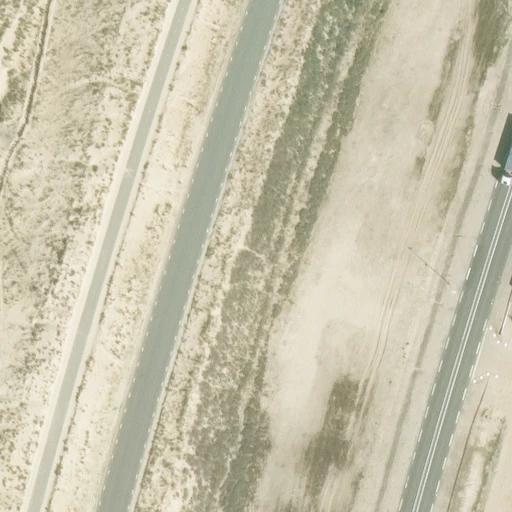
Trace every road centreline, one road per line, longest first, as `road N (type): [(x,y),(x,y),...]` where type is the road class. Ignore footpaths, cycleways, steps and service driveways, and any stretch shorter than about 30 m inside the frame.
road 1 (unclassified): [(266,0),(115,511)]
road 2 (secondary): [(511,185),(413,511)]
